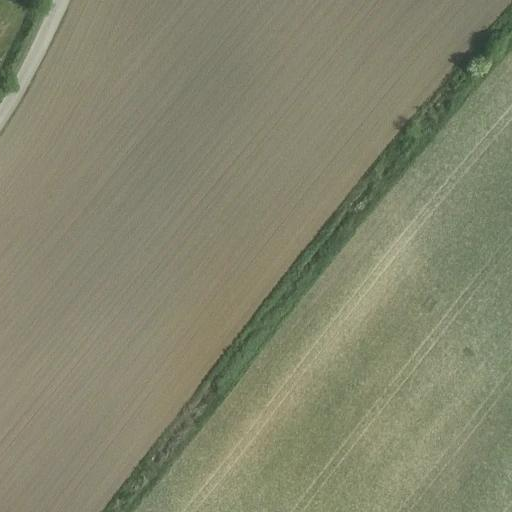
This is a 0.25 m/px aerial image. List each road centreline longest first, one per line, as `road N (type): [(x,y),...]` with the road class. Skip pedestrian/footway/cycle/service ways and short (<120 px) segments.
road 1 (track): [(89,511),(504,0)]
road 2 (track): [(59,0),(0,116)]
